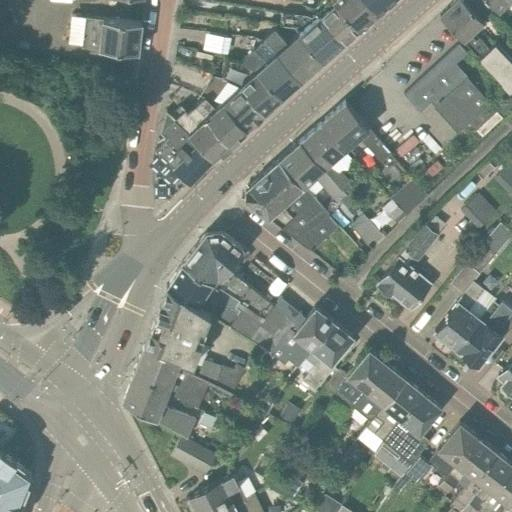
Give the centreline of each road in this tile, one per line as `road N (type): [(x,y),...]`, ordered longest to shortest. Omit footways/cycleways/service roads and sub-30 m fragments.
road 1 (residential): [(209,192),(511,434)]
road 2 (secondary): [(209,192),(420,0)]
road 3 (residential): [(150,253),(137,228),(137,172),(164,0)]
road 4 (secondary): [(91,374),(150,253)]
road 5 (secondary): [(150,253),(63,349)]
